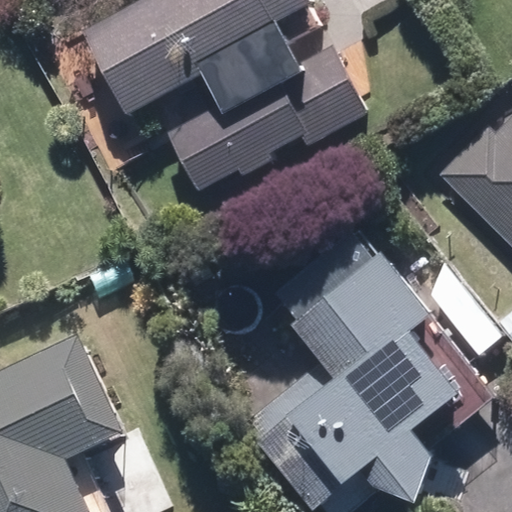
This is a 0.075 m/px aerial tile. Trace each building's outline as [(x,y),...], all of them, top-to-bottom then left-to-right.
[(241,173),(244,179),(281,161),(279,155),(308,142),(310,147),(372,118),(337,44),(313,55),(295,19),(320,8),(316,0),(134,0),(82,25),(128,121),(206,84),(219,113),(172,135),(199,193),(241,173)] [(511,104),(445,172),(511,238),(511,104)] [(465,438),(506,401),(435,321),(445,313),(366,224),(283,297),(305,321),(298,327),(343,378),(328,391),(311,372),(251,426),(323,508),(344,489),(298,437),(307,429),(353,481),(374,462),(413,506),(461,464),(430,428),(445,415),(465,438)] [(449,267),(427,285),(485,356),(507,338),(449,267)] [(102,511),(78,458),(133,433),(87,332),(4,370),(0,360),(0,511),(102,511)]
